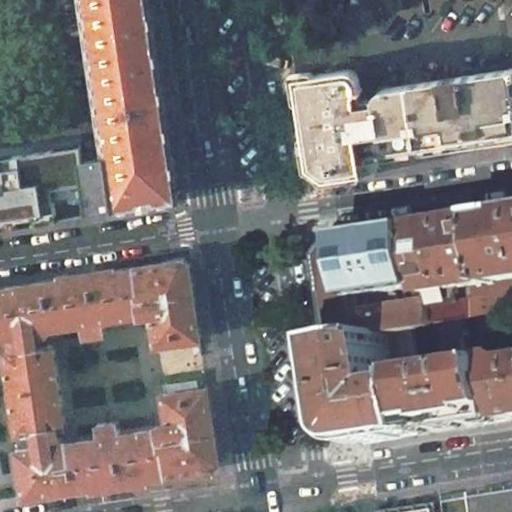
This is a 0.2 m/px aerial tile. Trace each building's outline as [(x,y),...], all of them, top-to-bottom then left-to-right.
[(0,0),(0,228),(15,226),(30,224),(114,211),(179,202),(148,0),(0,0)] [(511,88),(509,69),(408,85),(417,149),(511,134),(511,88)] [(294,78),(307,160),(331,178),(371,171),(375,169),(379,165),(380,160),(380,155),(417,149),(408,85),(382,89),(382,91),(385,91),(386,102),(368,105),(368,102),(356,103),(354,93),(364,92),(364,89),(360,89),(361,83),(358,77),(354,72),(350,70),(345,70),(294,78)] [(511,209),(489,213),(499,282),(504,315),(511,313),(511,209)] [(489,213),(421,223),(430,286),(431,293),(454,289),(468,287),(499,282),(489,213)] [(421,223),(352,234),(361,297),(396,291),(430,286),(421,223)] [(327,296),(333,341),(367,336),(361,297),(352,234),(337,236),(321,256),(327,296)] [(0,336),(8,341),(17,340),(19,350),(9,351),(4,356),(15,429),(22,433),(27,433),(29,448),(17,450),(23,488),(25,497),(214,467),(218,461),(212,420),(207,388),(198,389),(165,395),(164,395),(168,423),(154,426),(154,428),(118,433),(117,431),(101,433),(101,436),(67,441),(60,436),(51,437),(49,429),(60,427),(65,421),(53,350),(45,345),(37,347),(35,337),(43,336),(48,330),(84,324),(84,326),(99,324),(99,321),(140,315),(140,317),(152,315),(156,343),(157,343),(191,338),(199,337),(195,310),(193,293),(194,293),(189,263),(183,259),(166,261),(166,263),(0,288),(0,336)] [(454,289),(431,293),(432,300),(435,325),(446,324),(468,320),(482,318),(497,316),(504,315),(499,282),(468,287),(469,291),(455,293),(454,289)] [(396,291),(361,297),(367,336),(387,333),(400,331),(412,329),(435,325),(432,300),(401,305),(399,296),(396,296),(396,291)] [(497,316),(482,318),(488,357),(482,358),(483,363),(505,360),(504,357),(497,316)] [(433,371),(419,373),(420,380),(428,433),(460,428),(460,429),(482,425),(482,424),(511,420),(511,406),(505,360),(483,363),(472,365),(467,337),(470,336),(468,320),(446,324),(452,368),(441,370),(439,364),(432,365),(433,371)] [(412,329),(400,331),(405,360),(417,358),(412,329)] [(367,336),(333,341),(340,388),(346,428),(367,443),(428,433),(420,380),(400,383),(400,385),(394,386),(393,374),(398,373),(397,367),(392,368),(387,333),(367,336)] [(158,352),(192,348),(191,338),(157,343),(158,352)] [(198,389),(197,380),(163,386),(165,395),(198,389)] [(17,450),(8,452),(14,489),(23,488),(17,450)] [(433,506),(391,511),(511,511),(511,487),(432,500),(433,506)]
